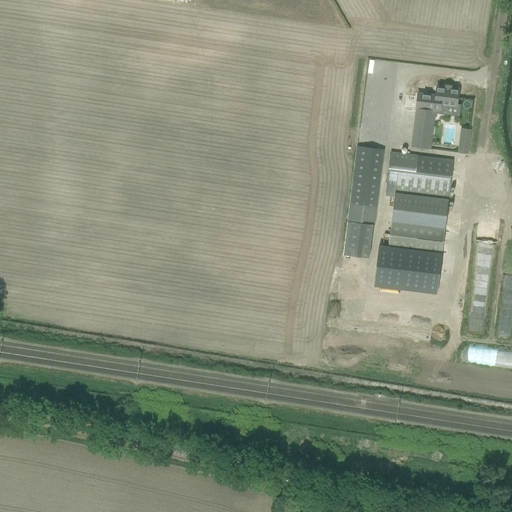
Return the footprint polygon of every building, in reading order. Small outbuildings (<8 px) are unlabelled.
[(434,86),(433,95),(443,96),(442,104),(457,106),(461,73),(446,71),(438,70),(436,86),(434,86)] [(419,128),(416,148),(427,149),(430,129),(429,129),(419,128)] [(348,222),(373,225),(375,225),(376,209),(384,150),(358,147),(351,205),(348,222)] [(391,153),(385,196),(394,197),(395,195),(448,202),(450,191),(453,161),(400,154),(391,153)] [(448,202),(395,195),(394,197),(391,222),(445,228),(448,202)] [(388,248),(442,255),(445,228),(391,222),(388,248)] [(378,247),(374,285),(437,293),(442,255),(388,248),(378,247)]
